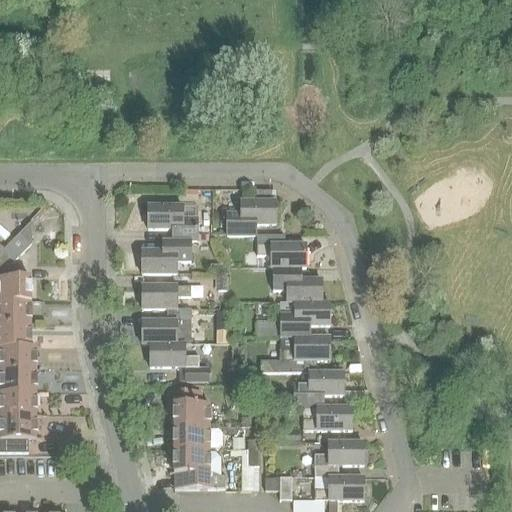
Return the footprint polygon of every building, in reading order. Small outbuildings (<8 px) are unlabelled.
[(275,228),(275,206),(239,205),(239,217),(225,217),(225,240),(255,240),(255,228),(275,228)] [(147,209),(147,231),(172,232),(172,243),(196,244),(196,222),(182,222),(182,209),(147,209)] [(18,281),(18,271),(18,268),(11,268),(11,267),(31,247),(31,224),(4,251),(0,254),(0,304),(30,304),(30,281),(18,281)] [(272,272),(297,272),(300,272),(306,273),(306,248),(284,248),(284,238),(257,238),(257,248),(257,259),(271,259),(271,272),(272,272)] [(177,265),(191,265),(191,244),(162,244),(162,254),(141,254),(141,277),(177,277),(177,265)] [(210,267),(210,276),(228,276),(228,267),(210,267)] [(297,272),(272,272),(272,294),(286,294),(286,306),(294,306),(321,306),(321,283),(300,283),(300,272),(297,272)] [(227,280),(214,280),(214,294),(228,294),(227,280)] [(166,312),(177,312),(177,300),(191,300),(191,289),(141,289),(141,312),(166,312)] [(0,304),(0,327),(30,327),(30,304),(0,304)] [(321,306),(294,306),(294,318),(280,318),(280,342),(304,341),(304,329),(329,329),(329,306),(321,306)] [(191,336),(191,324),(191,312),(177,312),(166,312),(166,324),(141,324),(141,348),(150,348),(176,348),(176,336),(191,336)] [(228,333),(228,315),(218,315),(218,333),(228,333)] [(0,350),(30,350),(30,349),(30,327),(0,327),(0,350)] [(260,376),(308,376),(308,364),(329,364),(329,342),(304,341),(280,342),(280,364),(260,364),(260,376)] [(176,348),(150,348),(150,371),(198,370),(198,359),(184,359),(184,348),(176,348)] [(0,350),(0,372),(35,373),(35,349),(30,349),(30,350),(0,350)] [(179,385),(207,385),(207,371),(179,372),(179,385)] [(0,372),(0,395),(35,395),(35,373),(0,372)] [(294,411),(316,411),(317,411),(317,400),(343,400),(343,376),(308,376),(308,388),(294,388),(294,411)] [(173,430),(209,430),(209,407),(200,407),(200,395),(168,394),(168,412),(173,412),(173,430)] [(0,395),(0,418),(35,418),(35,395),(0,395)] [(351,411),(317,411),(316,411),(316,423),(302,423),(302,434),(351,434),(351,411)] [(0,455),(28,456),(28,442),(35,442),(35,418),(0,418),(0,455)] [(251,430),(251,420),(241,420),(241,430),(251,430)] [(173,430),(173,453),(209,453),(209,430),(173,430)] [(298,445),(298,434),(277,434),(277,445),(298,445)] [(247,453),(257,452),(257,443),(247,443),(247,453)] [(314,481),(328,481),(338,481),(338,469),(363,469),(363,446),(328,446),(328,458),(313,458),(314,481)] [(257,452),(247,453),(247,458),(240,458),(240,495),(257,495),(257,452)] [(209,453),(173,453),(173,476),(174,476),(174,490),(223,490),(223,480),(221,479),(220,461),(215,455),(209,455),(209,453)] [(264,495),(278,494),(278,504),(291,504),(291,481),(264,481),(264,495)] [(314,492),(314,504),(328,504),(337,504),(363,504),(363,481),(338,481),(328,481),(328,492),(314,492)]
